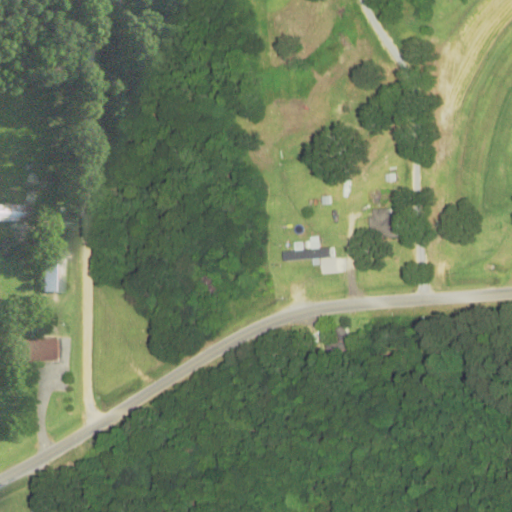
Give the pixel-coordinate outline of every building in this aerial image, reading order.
[(0,222),(21,222),(21,206),(0,205),(0,222)] [(369,240),(395,240),(395,211),(369,211),(369,240)] [(318,240),(293,240),(293,266),(318,266),(318,240)] [(57,260),(36,260),(36,293),(57,293),(57,260)] [(225,296),(213,274),(199,281),(210,303),(225,296)] [(334,331),(337,342),(326,346),(330,361),(353,353),(345,327),(334,331)] [(0,340),(0,363),(57,363),(57,341),(0,340)]
